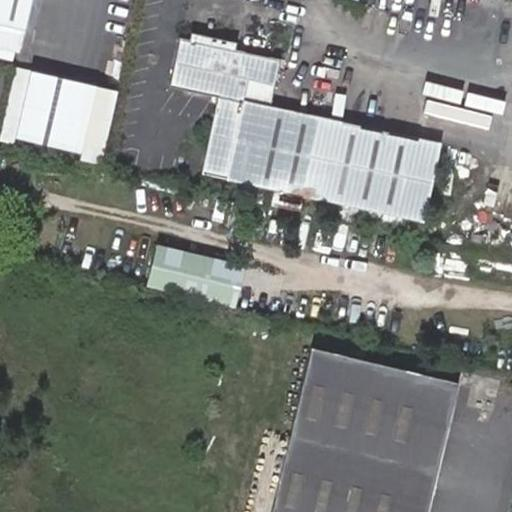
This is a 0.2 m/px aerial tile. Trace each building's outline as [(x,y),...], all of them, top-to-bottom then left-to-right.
[(30,0),(0,0),(0,19),(26,24),(30,0)] [(278,53),(179,29),(167,80),(215,90),(198,166),(421,215),(437,139),(269,100),(278,53)] [(92,78),(26,64),(12,124),(78,139),(92,78)] [(158,246),(150,290),(241,306),(249,262),(158,246)] [(427,511),(458,379),(312,344),(271,511),(427,511)]
